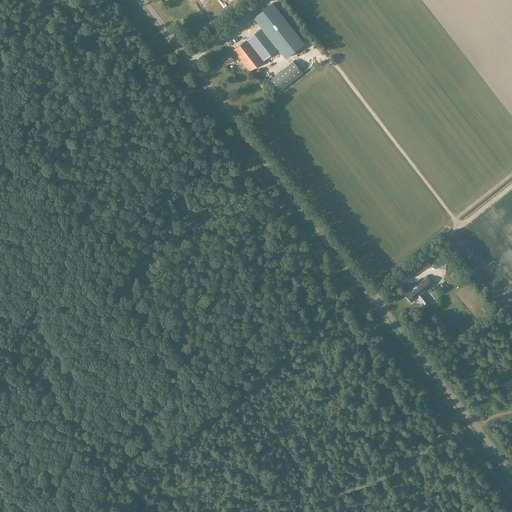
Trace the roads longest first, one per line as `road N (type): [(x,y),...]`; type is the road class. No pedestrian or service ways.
road 1 (unclassified): [(511,472),(142,0)]
road 2 (track): [(261,151),(146,264),(23,359)]
road 3 (track): [(0,341),(57,397),(145,511)]
road 4 (track): [(465,413),(402,467),(313,511)]
